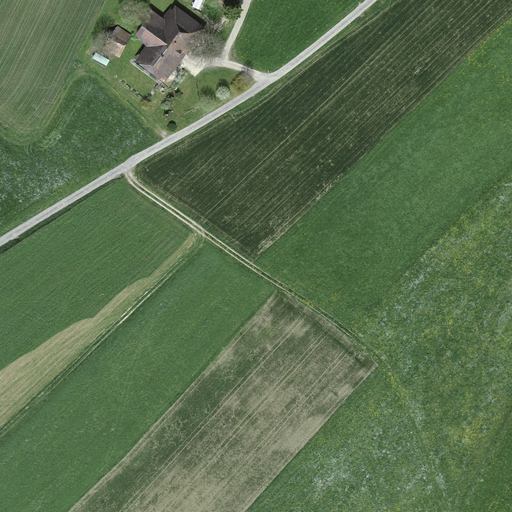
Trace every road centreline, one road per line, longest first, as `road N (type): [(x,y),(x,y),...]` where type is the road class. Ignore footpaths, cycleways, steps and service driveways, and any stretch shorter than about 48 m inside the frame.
road 1 (track): [(449,511),(415,411),(368,350),(138,186),(125,165)]
road 2 (track): [(125,165),(0,241)]
